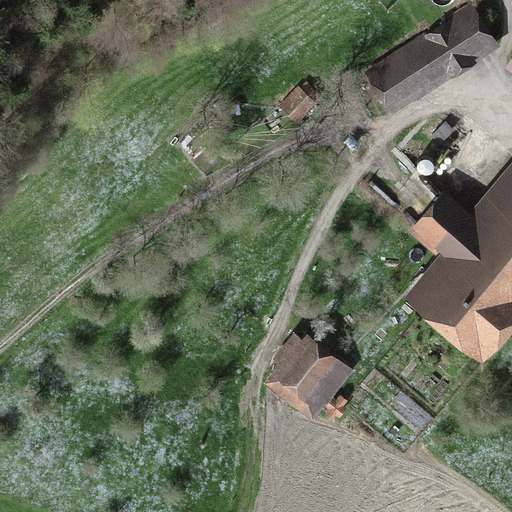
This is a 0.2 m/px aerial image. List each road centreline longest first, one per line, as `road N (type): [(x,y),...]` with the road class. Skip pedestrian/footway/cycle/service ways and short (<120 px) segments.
road 1 (track): [(0,345),(92,267),(291,140),(332,126),(394,125)]
road 2 (track): [(255,394),(299,273),(341,191),(385,133),(434,101),(472,100),(511,112)]
